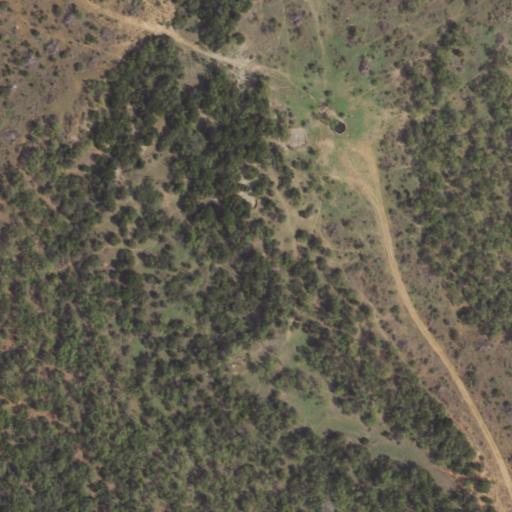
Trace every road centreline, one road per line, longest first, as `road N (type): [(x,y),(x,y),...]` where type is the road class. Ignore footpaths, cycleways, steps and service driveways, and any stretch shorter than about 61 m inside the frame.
road 1 (residential): [(511,377),(315,276),(270,200),(99,23),(69,23),(0,60)]
road 2 (residential): [(62,511),(315,276)]
